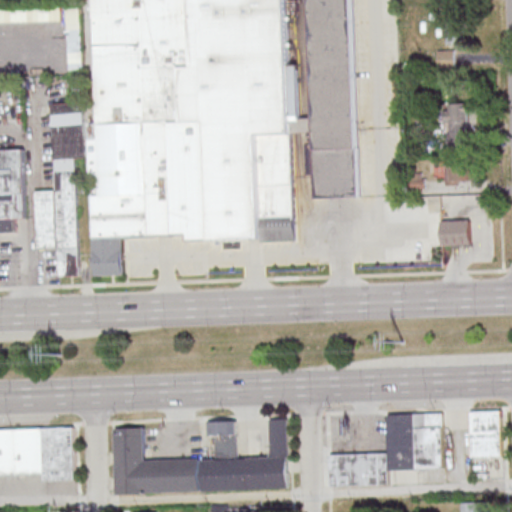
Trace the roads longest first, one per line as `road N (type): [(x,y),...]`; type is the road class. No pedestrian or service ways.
road 1 (trunk): [(511,295),(63,313)]
road 2 (trunk): [(0,397),(400,384)]
road 3 (trunk): [(357,386),(398,361),(511,357)]
road 4 (trunk): [(116,312),(68,333),(0,335)]
